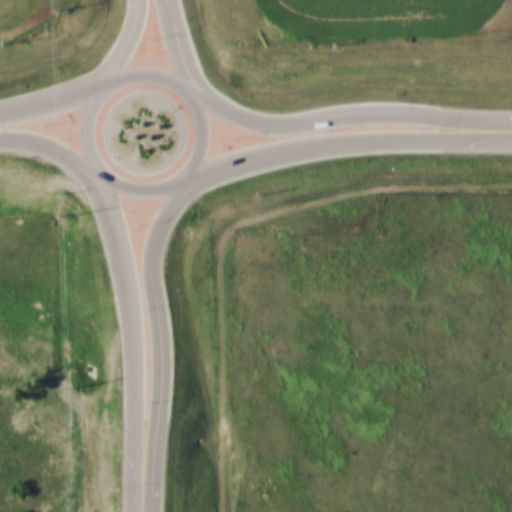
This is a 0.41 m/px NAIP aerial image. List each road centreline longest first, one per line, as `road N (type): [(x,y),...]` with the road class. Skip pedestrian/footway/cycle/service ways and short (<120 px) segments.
road 1 (secondary): [(0,146),(53,152),(118,188),(154,196),(323,151),(511,141)]
road 2 (secondary): [(511,131),(388,120),(252,129),(145,81),(0,116)]
road 3 (tertiary): [(95,173),(121,218),(138,308),(144,500)]
road 4 (tertiary): [(144,500),(164,393),(155,242),(187,187)]
